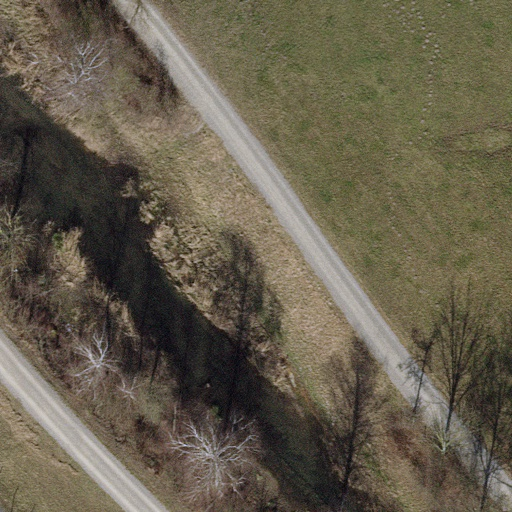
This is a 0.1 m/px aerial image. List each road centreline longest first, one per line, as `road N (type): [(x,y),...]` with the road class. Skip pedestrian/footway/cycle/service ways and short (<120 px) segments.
road 1 (track): [(511,504),(130,0)]
road 2 (track): [(0,332),(164,511)]
